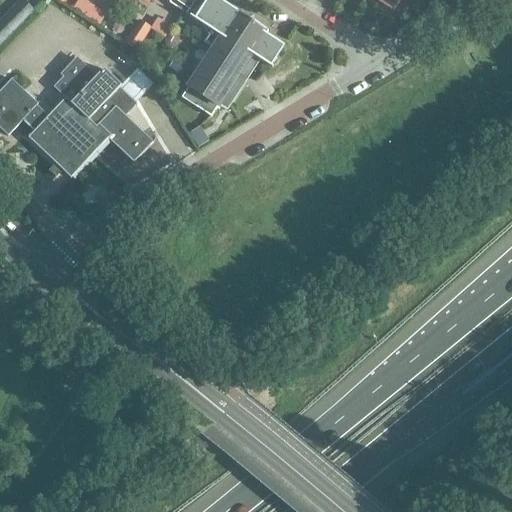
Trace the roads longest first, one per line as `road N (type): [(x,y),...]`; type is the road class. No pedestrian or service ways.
road 1 (residential): [(47,275),(68,252),(372,61)]
road 2 (motorway): [(511,265),(221,511)]
road 3 (secondary): [(335,511),(47,275)]
road 4 (motorway): [(309,511),(511,349)]
road 5 (residential): [(372,61),(476,0)]
